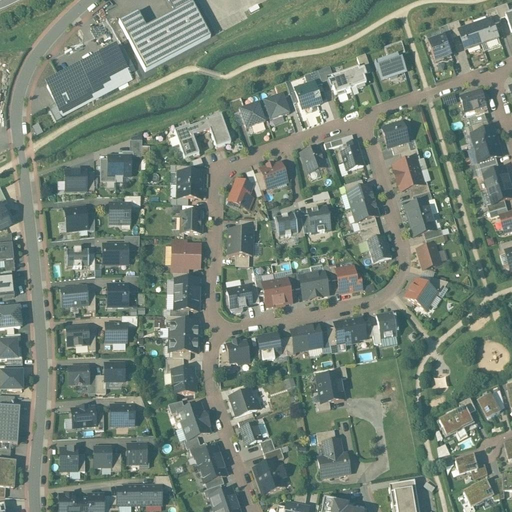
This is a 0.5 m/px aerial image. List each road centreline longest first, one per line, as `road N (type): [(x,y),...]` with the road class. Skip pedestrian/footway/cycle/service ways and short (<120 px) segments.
road 1 (residential): [(37,511),(41,326),(17,106),(24,73),(88,0)]
road 2 (residential): [(212,333),(359,306),(396,281),(403,242),(366,115)]
road 3 (residential): [(288,144),(222,177),(212,333)]
road 4 (residential): [(212,333),(215,394),(258,511)]
road 5 (residential): [(490,71),(366,115)]
